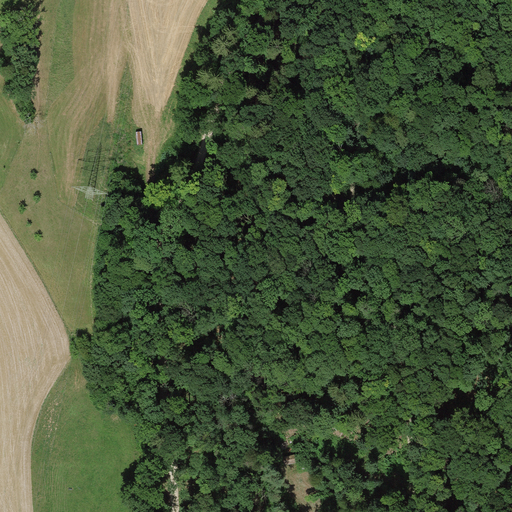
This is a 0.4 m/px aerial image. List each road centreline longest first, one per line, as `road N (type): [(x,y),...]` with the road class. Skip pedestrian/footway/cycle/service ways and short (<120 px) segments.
road 1 (track): [(289,0),(165,250),(159,342),(170,511)]
road 2 (track): [(414,0),(370,77),(353,172),(359,243),(394,334),(411,511)]
